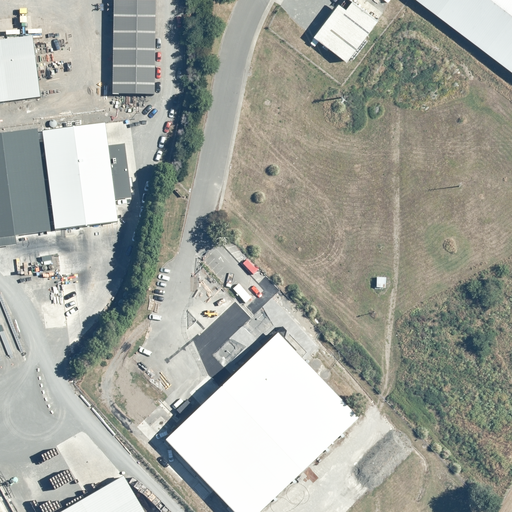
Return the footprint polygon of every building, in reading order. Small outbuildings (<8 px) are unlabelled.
[(153,0),(110,0),(110,95),(153,95),(153,0)] [(307,31),(341,57),(371,19),(347,0),(341,0),(337,6),(331,1),(307,31)] [(511,0),(404,0),(511,81),(511,0)] [(0,35),(0,95),(32,92),(26,33),(0,35)] [(105,127),(45,135),(58,231),(118,223),(115,201),(108,146),(105,127)] [(0,240),(48,234),(35,132),(0,136),(0,240)] [(386,277),(376,277),(376,287),(385,288),(386,277)] [(270,331),(162,434),(237,511),(251,511),(352,415),(270,331)] [(145,511),(120,468),(43,511),(145,511)]
